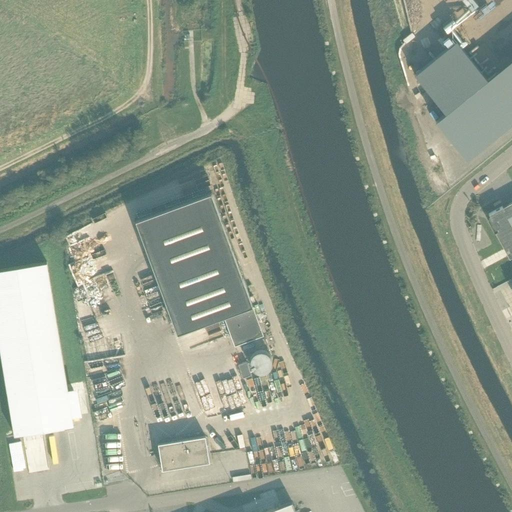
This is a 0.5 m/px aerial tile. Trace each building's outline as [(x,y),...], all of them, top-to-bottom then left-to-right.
[(177,333),(224,316),(234,345),(263,334),(253,305),(254,305),(253,305),(252,305),(211,192),(135,220),(177,333)] [(495,232),(509,259),(511,256),(511,201),(502,207),(502,206),(489,214),(489,215),(488,218),(487,219),(494,233),(495,232)] [(47,262),(0,269),(0,347),(14,436),(74,426),(47,262)] [(263,350),(261,350),(259,350),(257,351),(255,351),(254,352),(253,353),(252,354),(251,356),(250,358),(250,361),(250,363),(250,365),(252,367),(253,368),(254,370),(256,371),(258,372),(261,372),(263,372),(265,371),(267,370),(269,368),(271,366),(271,364),(272,362),(272,360),(271,358),(271,357),(270,355),(268,352),(267,351),(265,350),(263,350)] [(251,375),(246,361),(238,364),(243,378),(251,375)] [(177,440),(158,443),(162,470),(209,462),(205,436),(194,437),(177,440)] [(295,511),(292,502),(265,511),(295,511)]
